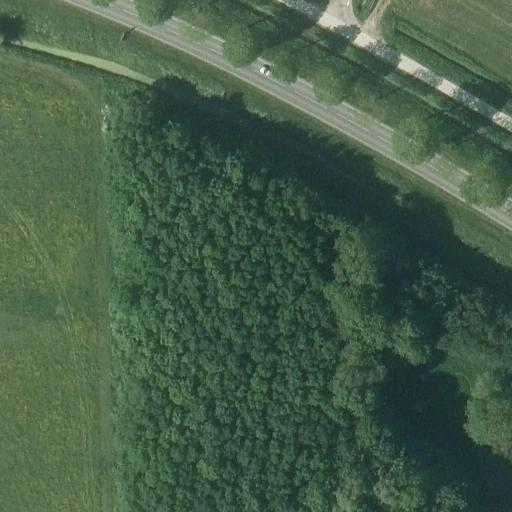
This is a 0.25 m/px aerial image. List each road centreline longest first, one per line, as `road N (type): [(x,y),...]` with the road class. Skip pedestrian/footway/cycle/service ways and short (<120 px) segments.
road 1 (primary): [(511,217),(264,76),(99,0)]
road 2 (unclassified): [(511,124),(285,0)]
